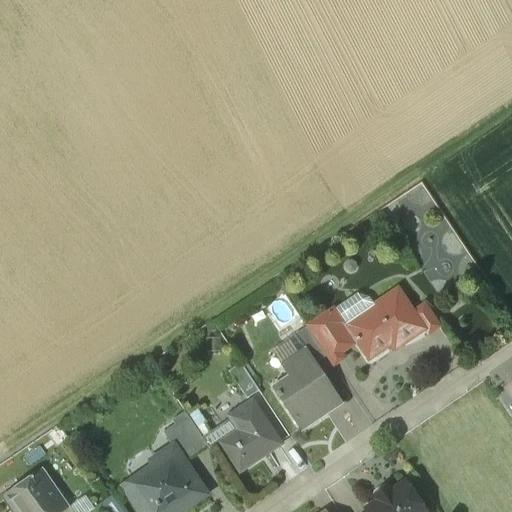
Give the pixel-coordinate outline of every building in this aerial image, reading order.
[(334,311),(341,322),(345,326),(349,331),(377,312),(374,306),(363,290),(334,311)] [(377,312),(349,331),(357,343),(369,361),(397,342),(401,347),(424,331),(425,330),(413,313),(398,290),(374,306),(377,312)] [(424,306),(413,313),(425,330),(424,331),(428,336),(439,328),(424,306)] [(326,332),(341,322),(334,311),(307,329),(315,340),(326,332)] [(341,322),(326,332),(341,354),(357,343),(349,331),(345,326),(341,322)] [(315,340),(307,329),(296,336),(305,350),(314,364),(316,363),(316,364),(326,357),(315,340)] [(341,354),(326,332),(315,340),(326,357),(332,367),(344,359),(341,354)] [(206,340),(206,354),(221,354),(220,340),(206,340)] [(305,350),(281,366),(289,377),(272,389),(301,433),(328,415),(322,405),(337,395),(316,364),(316,363),(314,364),(305,350)] [(247,377),(235,357),(223,365),(236,384),(247,377)] [(247,377),(236,384),(247,400),(258,393),(247,377)] [(232,422),(203,441),(208,449),(210,452),(221,445),(240,474),(258,462),(256,459),(279,444),(252,403),(229,418),(232,422)] [(198,414),(189,420),(196,430),(204,424),(198,414)] [(196,430),(189,420),(186,416),(174,424),(177,429),(165,437),(173,449),(174,448),(184,464),(185,464),(208,449),(203,441),(196,430)] [(162,474),(142,488),(146,494),(132,503),(138,511),(184,511),(207,497),(185,464),(184,464),(174,448),(173,449),(153,462),(162,474)] [(36,475),(29,480),(32,484),(18,494),(15,490),(8,494),(4,502),(10,511),(65,511),(69,510),(68,508),(64,511),(49,490),(51,485),(44,474),(44,475),(36,475)] [(391,494),(388,489),(374,498),(378,503),(366,510),(367,511),(423,511),(405,484),(391,494)] [(85,499),(69,510),(70,511),(93,511),(94,511),(85,499)] [(100,508),(103,511),(121,511),(113,500),(100,508)]
